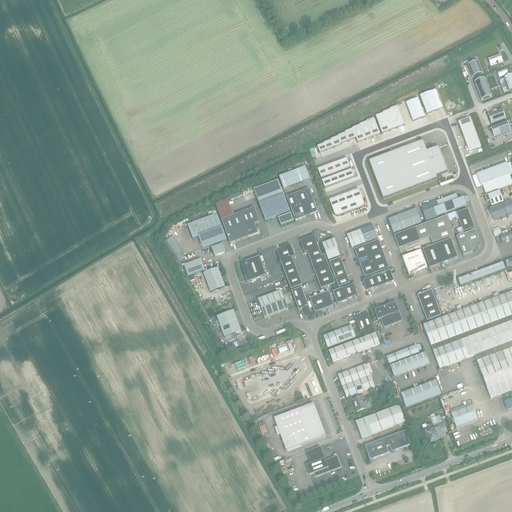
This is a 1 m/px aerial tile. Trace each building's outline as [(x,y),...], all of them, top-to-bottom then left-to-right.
[(500,55),(488,59),(491,67),(489,68),(490,71),(498,68),(496,65),(503,62),(500,55)] [(477,61),(468,65),(473,77),(482,74),(477,61)] [(506,69),(497,73),(499,78),(504,76),(505,77),(504,78),(509,90),(511,88),(511,74),(508,76),(507,74),(508,74),(506,69)] [(465,105),(454,77),(446,81),(446,82),(436,85),(438,91),(445,88),(453,109),(465,105)] [(484,78),(474,82),(481,100),(491,97),(484,78)] [(443,109),(436,90),(420,96),(427,115),(443,109)] [(418,99),(406,103),(413,122),(425,117),(418,99)] [(383,112),(375,115),(382,134),(405,126),(397,105),(389,108),(390,109),(382,112),(383,112)] [(502,110),(488,115),(491,125),(506,119),(502,110)] [(324,144),(317,147),(320,154),(341,145),(341,144),(356,139),(358,143),(380,135),(374,118),(366,121),(367,122),(359,125),(359,126),(352,129),(345,132),(345,133),(338,136),(338,137),(330,140),(331,141),(323,143),(324,144)] [(470,119),(458,123),(469,151),(481,147),(470,119)] [(507,122),(491,128),(494,138),(510,132),(507,122)] [(423,141),(369,161),(383,200),(437,179),(436,177),(448,172),(443,159),(444,159),(443,156),(442,156),(438,147),(427,151),(423,141)] [(347,159),(317,170),(321,180),(351,169),(347,159)] [(507,164),(499,166),(504,178),(510,176),(511,175),(507,164)] [(496,181),(504,178),(499,166),(492,169),(496,181)] [(279,177),(283,189),(310,180),(305,167),(279,177)] [(484,172),(488,184),(496,181),(492,169),(484,172)] [(351,170),(322,181),(325,189),(354,178),(351,170)] [(476,175),(481,187),(483,186),(488,184),(484,172),(476,175)] [(486,194),(511,184),(511,183),(510,176),(504,178),(496,181),(488,184),(483,186),(486,194)] [(278,180),(253,189),(265,221),(278,216),(279,218),(278,218),(281,226),(293,222),(290,214),(290,212),(289,209),(291,208),(288,201),(286,202),(278,180)] [(302,205),(313,201),(309,189),(298,193),(302,205)] [(359,190),(329,201),(335,215),(335,216),(336,217),(337,217),(339,217),(363,208),(363,207),(364,206),(364,205),(364,204),(359,190)] [(499,191),(485,197),(487,203),(490,202),(492,207),(503,203),(499,191)] [(302,205),(298,193),(286,198),(288,201),(291,208),(291,209),(302,205)] [(451,196),(456,210),(466,206),(463,198),(458,200),(456,195),(451,196)] [(456,210),(451,196),(441,200),(446,213),(456,210)] [(441,200),(421,208),(426,222),(437,218),(436,217),(446,213),(441,200)] [(302,205),(306,217),(318,213),(313,201),(302,205)] [(511,201),(489,209),(494,221),(511,214),(511,201)] [(302,205),(291,209),(295,221),(306,217),(302,205)] [(259,223),(254,208),(221,221),(230,244),(248,238),(248,239),(260,235),(258,229),(257,230),(255,224),(259,223)] [(409,220),(419,217),(416,210),(407,213),(409,220)] [(463,233),(463,232),(474,228),(467,210),(456,214),(461,228),(455,230),(457,236),(463,233)] [(409,220),(407,213),(397,217),(400,224),(405,222),(409,220)] [(212,248),(215,257),(218,255),(225,253),(222,244),(220,245),(219,243),(227,241),(217,214),(187,225),(193,240),(199,238),(203,249),(212,246),(213,248),(212,248)] [(415,228),(394,236),(399,249),(420,241),(430,237),(433,244),(454,236),(447,216),(415,228)] [(400,224),(397,217),(388,220),(391,227),(400,224)] [(405,222),(407,229),(421,224),(419,217),(409,220),(405,222)] [(405,222),(400,224),(391,227),(393,234),(407,229),(405,222)] [(360,231),(365,244),(378,239),(373,226),(360,231)] [(479,242),(479,241),(475,230),(456,237),(463,256),(475,252),(475,251),(476,251),(477,251),(477,250),(478,250),(478,249),(479,248),(479,247),(480,246),(480,245),(480,244),(480,243),(479,242)] [(352,249),(365,244),(360,231),(347,235),(352,249)] [(502,244),(511,239),(511,237),(510,233),(500,237),(502,244)] [(164,242),(176,263),(185,258),(173,236),(164,242)] [(307,252),(318,248),(318,247),(318,248),(314,236),(300,242),(304,253),(307,252)] [(325,252),(337,248),(334,239),(322,244),(325,252)] [(451,239),(423,250),(430,268),(458,258),(451,239)] [(366,245),(370,255),(382,250),(379,241),(366,245)] [(281,262),(292,258),(295,257),(290,245),(276,250),(280,262),(281,262)] [(354,250),(358,259),(370,255),(366,245),(354,250)] [(322,257),(318,248),(307,252),(310,261),(322,257)] [(338,248),(337,248),(325,252),(328,261),(340,257),(337,248),(338,248)] [(382,250),(370,255),(373,264),(386,259),(382,250)] [(428,269),(427,268),(421,251),(402,258),(409,276),(428,269)] [(358,259),(361,268),(373,264),(370,255),(358,259)] [(310,261),(314,270),(328,265),(324,256),(322,257),(310,261)] [(242,268),(242,269),(245,277),(247,283),(266,276),(259,257),(245,262),(244,263),(243,263),(242,264),(242,266),(242,267),(242,268)] [(295,267),(292,258),(281,262),(284,271),(295,267)] [(332,271),(344,267),(340,258),(329,263),(332,271)] [(184,266),(188,277),(205,271),(201,259),(184,266)] [(386,259),(373,264),(377,273),(389,269),(386,259)] [(503,263),(458,280),(460,286),(505,269),(503,263)] [(361,268),(365,278),(377,273),(373,264),(361,268)] [(314,270),(317,280),(332,275),(328,265),(314,270)] [(299,276),(296,268),(295,267),(284,271),(287,280),(299,276)] [(344,267),(332,271),(335,279),(347,275),(344,267)] [(211,293),(225,287),(218,268),(203,274),(211,293)] [(381,274),(385,285),(394,282),(390,271),(381,274)] [(385,285),(381,274),(372,277),(376,289),(385,285)] [(332,275),(317,280),(321,289),(335,284),(332,275)] [(339,288),(350,284),(347,275),(335,279),(339,288)] [(302,286),(299,276),(287,280),(291,290),(302,286)] [(376,289),(372,277),(363,281),(366,291),(375,288),(375,289),(376,289)] [(347,299),(357,296),(353,285),(343,288),(348,300),(347,299)] [(303,309),(306,315),(307,316),(310,315),(311,313),(301,288),(292,292),(299,311),(303,309)] [(337,304),(348,300),(343,288),(333,292),(337,304)] [(281,291),(258,299),(265,318),(288,309),(281,291)] [(432,291),(418,296),(427,321),(441,316),(432,291)] [(328,292),(310,299),(315,313),(334,306),(328,292)] [(511,292),(423,326),(440,369),(468,358),(475,356),(477,361),(491,399),(503,394),(505,400),(504,400),(507,410),(511,408),(511,292)] [(396,303),(391,305),(375,311),(378,321),(381,320),(384,329),(403,322),(396,303)] [(217,317),(224,338),(235,334),(241,332),(238,325),(239,325),(234,311),(217,317)] [(362,317),(368,332),(374,330),(368,314),(362,317)] [(368,332),(362,317),(355,319),(361,335),(368,332)] [(351,326),(323,336),(327,348),(355,337),(351,326)] [(366,337),(370,348),(380,344),(375,333),(366,337)] [(370,348),(366,337),(357,340),(361,352),(370,348)] [(347,344),(352,355),(361,352),(357,340),(347,344)] [(352,355),(347,344),(338,347),(342,359),(352,355)] [(416,346),(401,351),(404,359),(419,353),(416,346)] [(342,359),(338,347),(329,351),(333,362),(342,359)] [(404,359),(401,351),(386,357),(389,364),(404,359)] [(425,353),(390,366),(394,377),(429,364),(425,353)] [(366,365),(338,375),(347,399),(375,388),(366,365)] [(436,381),(400,394),(406,408),(441,395),(436,381)] [(357,412),(368,408),(365,402),(363,403),(361,397),(352,400),(357,412)] [(274,419),(286,452),(326,437),(314,404),(274,419)] [(399,405),(366,418),(355,422),(362,439),(405,422),(399,405)] [(461,410),(451,414),(456,427),(465,424),(477,419),(472,406),(461,410)] [(440,432),(446,430),(444,424),(432,428),(433,430),(428,432),(431,442),(443,438),(440,432)] [(401,449),(410,445),(405,431),(396,435),(401,449)] [(370,460),(389,453),(387,447),(390,446),(392,452),(401,449),(396,435),(386,438),(387,439),(384,440),(384,439),(365,446),(370,460)] [(321,447),(306,453),(307,455),(308,458),(322,452),(322,450),(321,447)] [(311,464),(306,466),(310,475),(314,473),(316,477),(341,468),(337,456),(326,460),(325,459),(324,455),(322,452),(308,458),(309,460),(311,464)]
